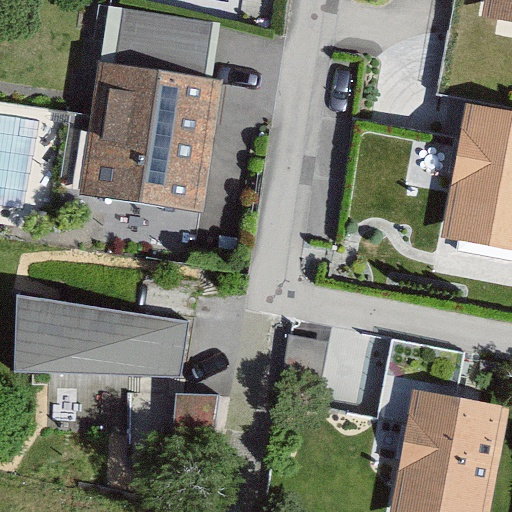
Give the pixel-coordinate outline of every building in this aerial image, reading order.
[(511,0),(501,0),(500,13),(511,14),(511,0)] [(223,81),(105,62),(84,192),(202,211),(223,81)] [(511,111),(483,107),(458,235),(511,243),(511,111)] [(22,293),(22,374),(176,368),(185,316),(22,293)] [(511,405),(427,389),(403,511),(491,511),(511,407),(511,405)]
